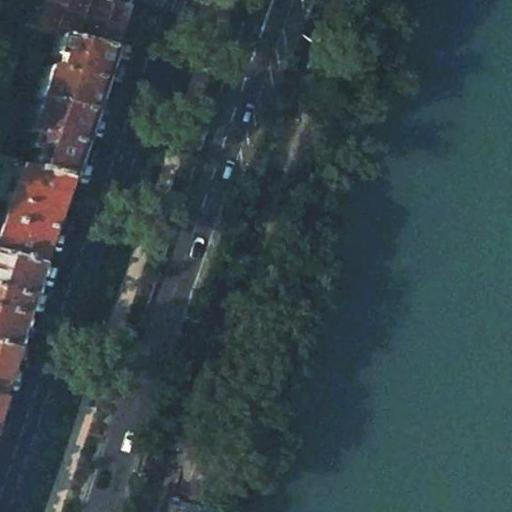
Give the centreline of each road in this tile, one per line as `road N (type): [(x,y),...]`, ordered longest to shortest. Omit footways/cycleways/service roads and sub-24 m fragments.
road 1 (primary): [(178,0),(0,510)]
road 2 (primary): [(100,511),(221,143)]
road 3 (primary): [(221,143),(280,0)]
road 4 (primary): [(221,143),(262,0)]
